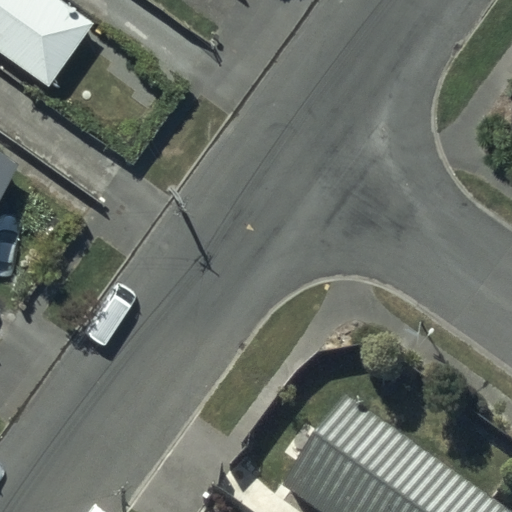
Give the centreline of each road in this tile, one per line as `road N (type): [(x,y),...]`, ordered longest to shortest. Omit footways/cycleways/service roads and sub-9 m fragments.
road 1 (unclassified): [(36,511),(299,140)]
road 2 (residential): [(511,300),(299,140)]
road 3 (unclassified): [(299,140),(401,0)]
